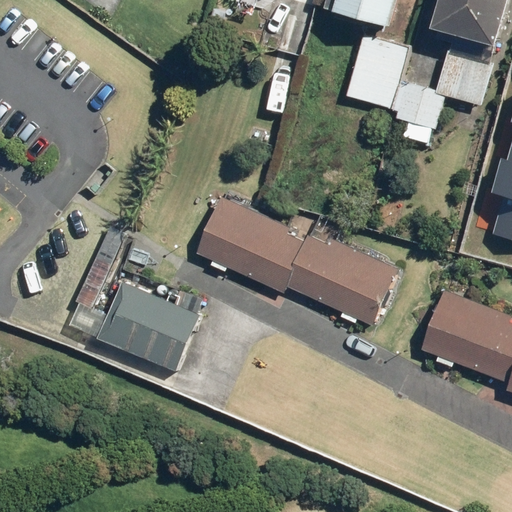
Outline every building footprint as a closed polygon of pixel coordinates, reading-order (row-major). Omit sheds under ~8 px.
[(318,10),(288,0),(274,0),(260,44),(303,58),(318,10)] [(400,0),(331,0),(329,9),(394,26),(400,0)] [(443,89),(407,80),(399,109),(405,111),(403,118),(414,121),(410,136),(434,143),(438,127),(443,128),(452,95),(487,104),(498,62),(497,62),(511,3),(511,0),(444,0),(437,28),(444,30),(442,38),(458,42),(456,51),(453,51),(443,89)] [(415,47),(370,34),(353,96),(398,108),(415,47)] [(511,117),(511,122),(511,145),(508,160),(501,157),(491,192),(505,196),(494,233),(511,238),(511,117)] [(123,171),(110,161),(92,185),(104,195),(123,171)] [(293,233),(297,225),(229,195),(204,253),(292,291),(294,286),(379,323),(404,267),(338,238),(336,243),(316,234),(313,241),(293,233)] [(134,234),(120,227),(105,256),(118,263),(134,234)] [(208,312),(131,281),(107,339),(184,370),(208,312)] [(511,310),(452,287),(429,347),(511,379),(511,387),(511,388),(511,310)]
